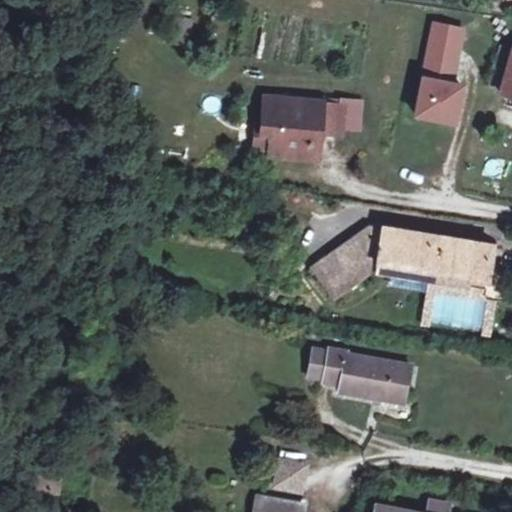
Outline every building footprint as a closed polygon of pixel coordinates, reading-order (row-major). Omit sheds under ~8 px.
[(465,30),(437,24),(429,61),(458,67),(465,30)] [(454,85),(458,67),(429,61),(418,116),(457,124),(464,87),(454,85)] [(511,61),(503,95),(511,97),(511,61)] [(270,155),(319,159),(321,134),(340,135),(340,128),(342,104),(323,103),(323,109),(302,108),(303,101),(267,99),(266,127),(272,127),(270,155)] [(342,104),(340,128),(360,130),(362,106),(342,104)] [(341,295),(364,278),(380,267),(426,275),(426,280),(431,280),(457,285),(458,280),(495,286),(496,278),(501,249),(371,228),(314,268),(335,299),(341,295)] [(372,287),(364,278),(341,295),(348,305),(372,287)] [(508,280),(496,278),(495,286),(458,280),(457,285),(431,280),(424,319),(495,331),(500,301),(506,301),(508,280)] [(310,380),(325,383),(331,349),(316,347),(310,380)] [(349,352),(331,349),(325,383),(342,386),(341,392),(405,405),(412,366),(349,354),(349,352)] [(282,460),(277,487),(304,492),(308,465),(282,460)] [(267,511),(269,500),(258,499),(255,511),(267,511)] [(305,511),(307,508),(269,500),(267,511),(305,511)] [(447,511),(449,505),(431,502),(429,511),(406,511),(378,507),(377,511),(447,511)]
